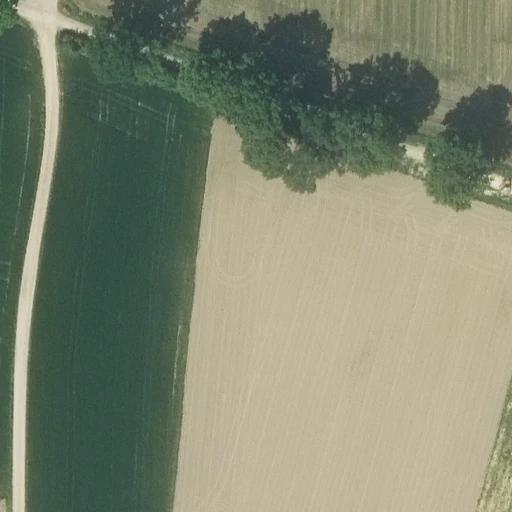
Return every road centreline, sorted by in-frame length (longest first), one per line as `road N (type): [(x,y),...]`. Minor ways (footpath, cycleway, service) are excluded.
road 1 (track): [(48,0),(55,106),(24,315),(18,511)]
road 2 (track): [(511,185),(44,13)]
